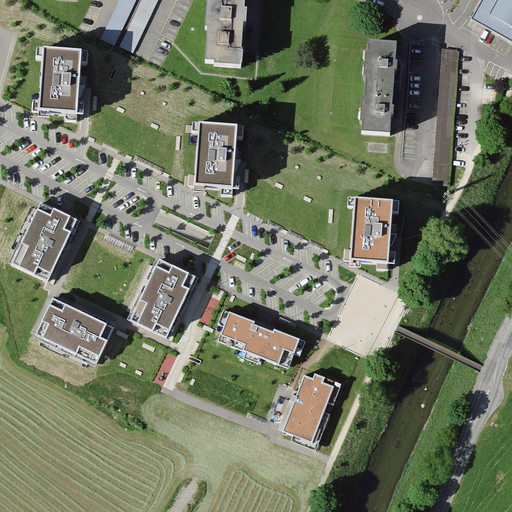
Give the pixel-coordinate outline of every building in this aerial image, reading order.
[(241,75),(245,0),(208,0),(206,36),(208,36),(206,69),(215,70),(215,73),(241,75)] [(511,0),(482,0),(471,20),(511,43),(511,0)] [(396,54),(369,52),(368,62),(366,61),(364,86),(366,86),(365,106),(362,106),(360,130),(364,131),(363,141),(389,143),(396,54)] [(459,53),(442,52),(434,186),(450,187),(459,53)] [(80,59),(45,56),(41,115),(76,118),(80,59)] [(235,132),(201,130),(197,189),(230,191),(235,132)] [(391,208),(357,206),(352,264),(386,267),(391,208)] [(75,226),(40,210),(13,269),(47,285),(75,226)] [(195,283),(158,266),(131,326),(167,343),(195,283)] [(112,334),(53,305),(35,341),(95,370),(112,334)] [(298,345),(229,319),(219,346),(288,372),(298,345)] [(313,385),(304,381),(284,435),(311,446),(332,391),(321,387),(323,382),(315,379),(313,385)] [(279,428),(285,430),(296,399),(290,397),(279,428)]
